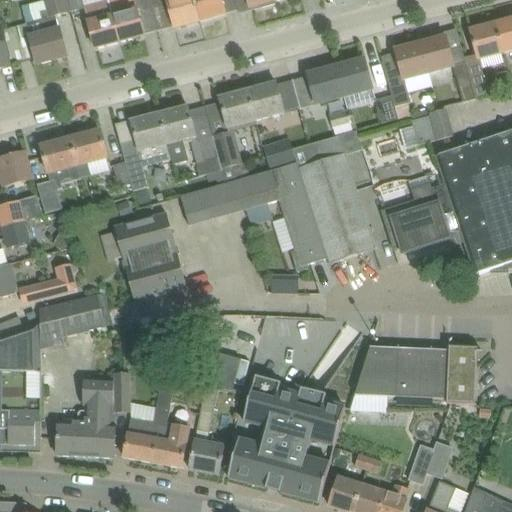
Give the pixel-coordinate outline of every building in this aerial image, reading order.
[(3,30),(6,40),(14,65),(37,59),(39,65),(68,57),(61,31),(57,16),(70,12),(66,0),(43,0),(47,11),(42,13),(43,19),(3,30)] [(121,43),(110,1),(85,8),(83,0),(68,0),(71,12),(85,8),(90,24),(96,49),(121,43)] [(109,0),(110,1),(121,43),(145,37),(135,0),(109,0)] [(148,0),(151,11),(168,6),(175,29),(200,22),(194,0),(148,0)] [(194,0),(200,22),(226,15),(221,0),(194,0)] [(274,0),(247,0),(250,9),(261,6),(262,9),(275,5),(274,2),(275,2),(274,0)] [(511,20),(495,25),(503,54),(511,51),(511,20)] [(476,54),(464,57),(468,74),(474,94),(475,98),(489,95),(479,60),(503,54),(495,25),(470,31),(476,54)] [(468,74),(464,57),(461,48),(449,51),(445,37),(434,41),(432,36),(420,39),(421,44),(420,44),(429,73),(453,66),(456,77),(468,74)] [(0,68),(14,66),(14,65),(6,40),(0,41),(0,68)] [(386,78),(391,97),(398,120),(413,115),(404,80),(429,73),(420,44),(395,51),(401,74),(386,78)] [(364,60),(336,67),(344,99),(373,91),(364,60)] [(344,99),(336,67),(307,75),(316,106),(344,99)] [(276,83),(248,91),(257,122),(285,115),(276,83)] [(257,122),(248,91),(237,94),(235,90),(222,94),(223,97),(221,98),(229,130),(257,122)] [(398,120),(391,97),(376,101),(382,124),(398,120)] [(188,107),(160,114),(168,146),(172,159),(187,155),(185,144),(192,142),(192,140),(196,138),(188,107)] [(353,133),(351,125),(347,111),(329,116),(335,138),(353,133)] [(452,137),(446,112),(431,116),(438,140),(452,137)] [(125,163),(132,185),(134,192),(149,187),(142,160),(170,153),(172,159),(168,146),(160,114),(132,121),(137,140),(120,144),(125,163)] [(100,130),(71,138),(79,168),(108,160),(100,130)] [(222,170),(226,185),(251,177),(247,164),(243,165),(235,132),(213,137),(213,139),(222,170)] [(511,132),(435,158),(474,277),(475,277),(475,276),(489,272),(506,272),(504,267),(511,264),(511,132)] [(79,168),(71,138),(42,146),(50,176),(79,168)] [(200,177),(222,170),(213,139),(200,142),(205,163),(197,165),(200,177)] [(297,163),(290,139),(263,148),(270,171),(297,163)] [(26,150),(0,157),(0,174),(3,187),(33,179),(26,150)] [(326,161),(299,169),(326,259),(328,265),(375,250),(345,155),(326,161)] [(119,188),(132,185),(125,163),(113,167),(119,188)] [(258,175),(266,205),(281,201),(295,253),(291,254),(297,273),(308,269),(306,266),(326,259),(299,169),(297,163),(258,175)] [(418,199),(388,208),(399,242),(406,240),(407,244),(425,238),(424,234),(445,228),(443,221),(434,193),(433,194),(432,190),(427,174),(407,180),(410,191),(415,190),(418,199)] [(215,221),(266,205),(258,175),(251,177),(226,185),(206,191),(209,202),(215,221)] [(55,181),(39,186),(46,213),(62,209),(55,181)] [(40,200),(21,205),(22,209),(25,221),(44,216),(40,200)] [(133,215),(128,201),(117,205),(122,219),(133,215)] [(0,206),(0,218),(2,227),(25,221),(22,209),(21,205),(20,202),(0,206)] [(108,262),(124,258),(125,262),(131,261),(133,268),(128,270),(136,303),(188,290),(180,256),(174,258),(172,250),(178,249),(169,215),(117,229),(118,232),(102,236),(108,262)] [(25,221),(2,227),(8,248),(31,242),(25,221)] [(64,249),(69,240),(60,235),(55,245),(64,249)] [(0,266),(9,264),(5,249),(0,250),(0,266)] [(9,264),(0,266),(0,297),(17,293),(9,264)] [(59,280),(40,285),(44,301),(79,292),(72,265),(56,269),(59,280)] [(100,296),(41,310),(42,322),(42,349),(66,344),(64,337),(73,335),(107,326),(113,325),(105,295),(100,296)] [(0,451),(2,452),(2,451),(42,453),(43,414),(43,373),(42,349),(42,322),(0,336),(0,451)] [(247,352),(246,331),(217,332),(218,353),(247,352)] [(371,349),(360,383),(355,397),(448,401),(448,405),(476,406),(478,354),(483,355),(483,353),(371,349)] [(167,386),(180,389),(184,366),(171,364),(167,386)] [(116,375),(118,413),(133,412),(132,374),(116,375)] [(349,400),(258,376),(230,478),(321,503),(349,400)] [(58,456),(87,457),(89,412),(90,380),(84,379),(83,407),(85,407),(85,412),(81,412),(78,414),(78,424),(60,423),(58,456)] [(89,412),(87,457),(115,459),(116,439),(116,387),(116,381),(90,380),(89,412)] [(163,386),(158,409),(170,412),(175,388),(163,386)] [(197,443),(195,453),(191,471),(220,476),(225,448),(208,445),(216,399),(204,397),(202,411),(197,443)] [(125,459),(154,464),(161,427),(167,428),(168,425),(170,412),(158,409),(135,405),(133,418),(125,459)] [(480,418),(491,419),(491,411),(480,410),(480,418)] [(161,427),(154,464),(183,469),(190,429),(168,425),(167,428),(161,427)] [(436,454),(429,475),(443,479),(452,452),(440,448),(437,455),(436,454)] [(428,474),(429,475),(436,454),(423,450),(412,483),(424,487),(428,474)] [(357,468),(368,471),(371,460),(372,458),(361,455),(357,468)] [(371,460),(368,471),(380,475),(383,463),(371,460)] [(330,507),(344,511),(355,511),(363,487),(339,479),(330,507)] [(462,511),(469,495),(457,490),(441,484),(428,511),(462,511)] [(404,511),(409,501),(407,501),(411,491),(398,487),(395,496),(387,494),(363,487),(355,511),(404,511)] [(486,510),(484,511),(500,511),(505,502),(493,497),(487,510),(486,510)]
